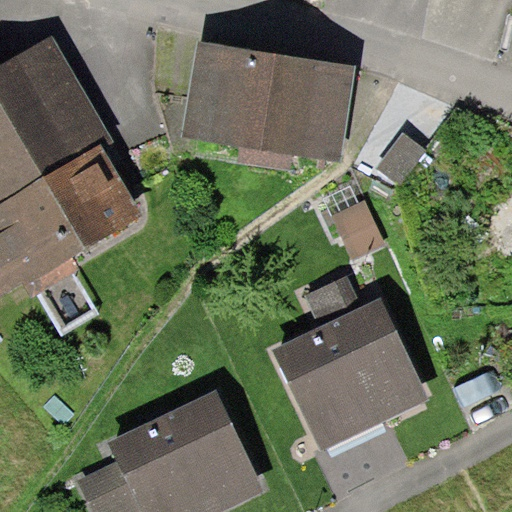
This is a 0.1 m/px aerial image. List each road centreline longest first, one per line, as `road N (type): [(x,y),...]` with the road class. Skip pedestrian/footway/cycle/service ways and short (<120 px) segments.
road 1 (residential): [(226,0),(511,90)]
road 2 (residential): [(338,511),(511,423)]
